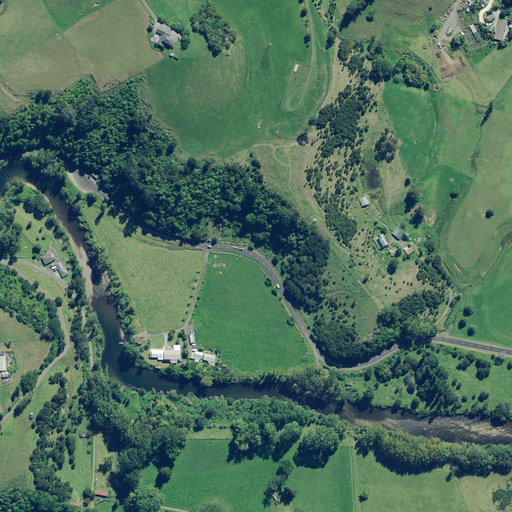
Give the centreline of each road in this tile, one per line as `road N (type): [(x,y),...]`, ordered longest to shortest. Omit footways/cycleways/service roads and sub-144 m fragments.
road 1 (unclassified): [(0,159),(56,153),(151,233),(257,257),(329,358),(354,364),(430,334),(511,350)]
road 2 (residential): [(2,257),(46,270),(75,297),(118,485),(199,511)]
road 3 (residential): [(2,257),(53,305),(61,343),(0,414)]
